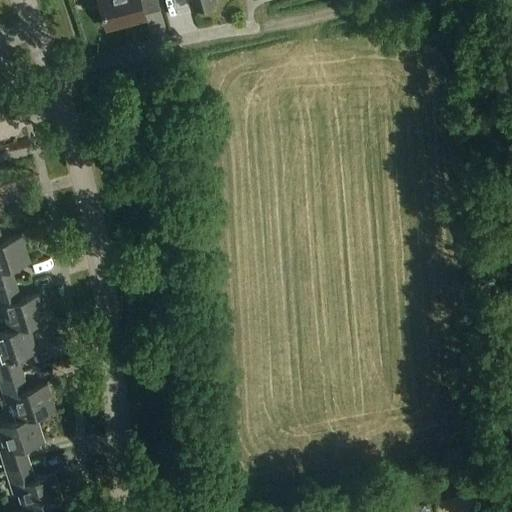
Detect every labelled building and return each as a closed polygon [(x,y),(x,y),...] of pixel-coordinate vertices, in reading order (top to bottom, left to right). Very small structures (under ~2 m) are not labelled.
[(99,0),(107,28),(146,18),(140,0),(99,0)] [(189,0),(191,8),(204,5),(208,8),(211,3),(217,1),(216,0),(189,0)] [(0,290),(15,285),(10,270),(29,264),(21,237),(1,243),(2,244),(0,244),(0,290)] [(0,315),(4,314),(9,331),(9,332),(29,327),(47,322),(39,295),(19,300),(15,285),(0,290),(0,315)] [(9,331),(0,334),(0,380),(10,378),(22,374),(17,359),(37,353),(29,327),(9,332),(9,331)] [(10,378),(0,380),(0,384),(6,404),(11,402),(17,422),(35,416),(36,417),(55,411),(46,383),(27,389),(22,374),(10,378)] [(17,422),(0,426),(0,434),(4,447),(0,447),(0,451),(6,471),(28,465),(24,449),(44,443),(36,417),(35,416),(17,422)] [(17,493),(23,511),(42,506),(42,507),(61,501),(53,474),(33,480),(28,465),(6,471),(13,494),(17,493)]
